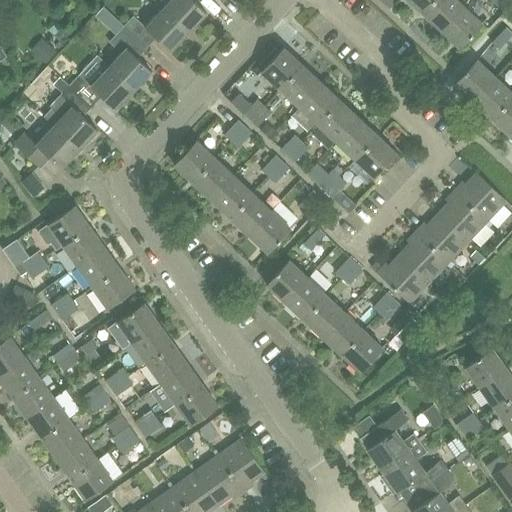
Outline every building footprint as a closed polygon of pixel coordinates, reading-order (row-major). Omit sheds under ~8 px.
[(168,0),(162,7),(188,32),(206,12),(193,0),(168,0)] [(408,0),(421,12),(431,0),(408,0)] [(457,0),(431,0),(421,12),(440,29),(463,5),(457,0)] [(463,5),(440,29),(459,47),(482,23),(463,5)] [(94,16),(104,25),(112,16),(102,7),(94,16)] [(132,15),(122,25),(146,47),(155,37),(170,51),(188,32),(162,7),(144,26),(132,15)] [(120,52),(107,66),(133,90),(152,70),(137,57),(146,47),(122,25),(113,36),(108,41),(120,52)] [(511,32),(505,26),(491,42),(498,48),(511,34),(511,32)] [(42,38),(30,52),(45,63),(56,49),(42,38)] [(283,45),(260,70),(279,88),(302,63),(283,45)] [(475,58),(452,82),(471,100),(495,76),(475,58)] [(302,63),(279,88),(297,105),(321,81),(302,63)] [(78,74),(68,84),(91,106),(101,95),(116,109),(133,90),(107,66),(89,84),(78,74)] [(511,92),(495,76),(471,100),(490,118),(511,94),(511,92)] [(321,81),(297,105),(316,123),(339,99),(321,81)] [(51,107),(42,115),(52,124),(78,148),(96,128),(82,115),(91,106),(68,84),(59,94),(70,105),(60,116),(51,107)] [(511,94),(490,118),(509,136),(511,132),(511,94)] [(256,98),(242,113),(249,119),(263,104),(256,98)] [(339,99),(316,123),(335,141),(358,116),(339,99)] [(263,104),(249,119),(256,126),(270,111),(263,104)] [(358,116),(335,141),(354,158),(377,134),(358,116)] [(237,118),(223,134),(230,141),(244,125),(237,118)] [(267,122),(260,129),(268,136),(275,130),(267,122)] [(23,132),(13,143),(36,164),(46,154),(60,167),(78,148),(52,124),(35,143),(23,132)] [(244,125),(230,141),(237,147),(251,132),(244,125)] [(295,133),(280,148),(287,154),(301,139),(295,133)] [(377,134),(354,158),(373,176),(396,152),(377,134)] [(196,139),(172,163),(191,181),(215,157),(196,139)] [(301,139),(287,154),(294,161),(309,146),(301,139)] [(275,155),(261,170),(267,176),(281,161),(275,155)] [(215,157),(191,181),(210,199),(233,174),(215,157)] [(281,161),(267,176),(275,182),(288,167),(281,161)] [(332,168),(317,184),(324,190),(339,175),(332,169),(332,168)] [(462,180),(453,190),(486,220),(505,200),(476,171),(465,183),(462,180)] [(31,172),(19,182),(25,189),(37,180),(31,172)] [(233,174),(210,199),(229,217),(252,192),(233,174)] [(339,175),(324,190),(331,197),(346,182),(339,175)] [(312,189),(298,204),(305,211),(319,196),(312,189)] [(447,202),(436,212),(467,241),(486,220),(453,190),(445,199),(447,202)] [(252,192),(229,217),(247,234),(271,210),(252,192)] [(47,222),(36,230),(45,244),(49,242),(54,249),(62,244),(89,225),(74,203),(47,222)] [(271,210),(247,234),(266,252),(290,228),(271,210)] [(423,221),(414,230),(447,261),(467,241),(436,212),(426,223),(423,221)] [(89,225),(62,244),(76,265),(104,246),(89,225)] [(317,227),(303,242),(311,249),(325,234),(317,227)] [(408,242),(398,253),(428,282),(447,261),(414,230),(406,240),(408,242)] [(104,246),(76,265),(91,286),(119,267),(104,246)] [(478,263),(483,257),(475,249),(469,254),(478,263)] [(37,251),(20,263),(24,270),(42,258),(37,251)] [(376,262),(371,268),(376,272),(408,303),(428,282),(398,253),(388,264),(384,262),(381,266),(376,262)] [(348,256),(334,271),(342,278),(356,262),(348,256)] [(42,258),(24,270),(29,278),(47,266),(42,258)] [(288,258),(265,283),(284,301),(307,276),(288,258)] [(356,262),(342,278),(349,285),(363,269),(356,262)] [(119,267),(91,286),(106,307),(134,288),(119,267)] [(307,276),(284,301),(303,318),(326,293),(307,276)] [(14,284),(9,297),(30,306),(38,300),(33,292),(14,284)] [(386,291),(371,306),(372,307),(378,312),(393,297),(386,291)] [(326,293),(303,318),(321,336),(344,311),(326,293)] [(66,294),(50,305),(56,313),(72,302),(66,294)] [(393,297),(378,312),(386,319),(400,304),(393,297)] [(116,320),(107,327),(122,348),(131,341),(158,322),(143,301),(116,320)] [(72,302),(56,313),(60,320),(69,314),(77,308),(72,302)] [(44,309),(28,321),(35,331),(51,319),(44,309)] [(344,311),(321,336),(340,353),(363,328),(357,323),(344,311)] [(406,313),(390,330),(401,340),(417,323),(406,313)] [(158,322),(131,341),(146,362),(173,342),(158,322)] [(363,328),(340,353),(359,371),(382,346),(363,329),(363,328)] [(9,335),(0,341),(0,372),(24,355),(9,335)] [(89,341),(80,346),(85,354),(94,348),(89,341)] [(173,342),(146,362),(160,382),(187,363),(173,342)] [(69,345),(52,357),(57,363),(73,351),(69,345)] [(491,346),(463,366),(478,387),(506,367),(491,346)] [(73,351),(57,363),(62,370),(79,358),(73,351)] [(24,355),(0,372),(0,379),(11,395),(39,376),(24,355)] [(187,363),(160,382),(175,403),(202,384),(187,363)] [(511,375),(506,367),(478,387),(493,408),(511,394),(511,375)] [(120,370),(105,382),(110,389),(126,377),(120,370)] [(39,376),(11,395),(26,416),(53,396),(39,376)] [(448,376),(430,389),(436,397),(454,385),(448,376)] [(126,377),(110,389),(115,396),(131,384),(126,377)] [(202,384),(175,403),(190,424),(217,405),(202,384)] [(98,385),(82,397),(86,404),(103,392),(98,385)] [(103,392),(86,404),(92,412),(108,400),(103,392)] [(511,394),(493,408),(508,429),(511,425),(511,394)] [(53,396),(26,416),(41,436),(68,417),(53,396)] [(374,426),(358,438),(365,448),(380,469),(419,441),(413,433),(403,440),(394,427),(407,418),(399,408),(374,426)] [(149,410),(133,422),(138,429),(154,417),(149,410)] [(472,411),(454,423),(460,431),(478,419),(472,411)] [(68,417),(41,436),(55,457),(83,437),(68,417)] [(154,417),(138,429),(144,436),(160,424),(154,417)] [(478,419),(460,431),(466,439),(484,426),(478,419)] [(128,426),(112,437),(116,444),(133,432),(128,426)] [(133,432),(116,444),(122,452),(139,440),(133,432)] [(83,437),(55,457),(70,477),(97,458),(83,437)] [(186,437),(177,444),(183,453),(192,446),(186,437)] [(239,438),(216,454),(242,490),(253,483),(251,481),(263,472),(239,438)] [(419,441),(380,469),(386,478),(383,480),(392,492),(395,490),(412,479),(419,489),(444,470),(437,460),(424,470),(416,458),(426,451),(419,441)] [(464,450),(454,457),(457,461),(467,454),(464,450)] [(502,453),(485,465),(491,473),(508,461),(502,453)] [(216,454),(194,470),(218,504),(230,495),(232,498),(242,490),(216,454)] [(97,458),(70,477),(85,498),(112,479),(97,458)] [(164,458),(156,463),(161,470),(169,465),(164,458)] [(491,473),(490,473),(510,502),(511,499),(511,466),(508,461),(491,473)] [(194,470),(171,486),(189,511),(206,511),(218,504),(194,470)] [(426,499),(410,510),(411,511),(451,511),(464,504),(458,496),(448,503),(439,490),(451,480),(444,470),(419,489),(426,499)] [(189,511),(171,487),(148,503),(155,511),(189,511)] [(398,511),(399,511),(414,506),(408,492),(393,498),(398,511)] [(97,499),(87,506),(90,511),(98,511),(111,503),(104,494),(97,499)] [(134,507),(126,511),(155,511),(148,503),(137,511),(134,507)]
